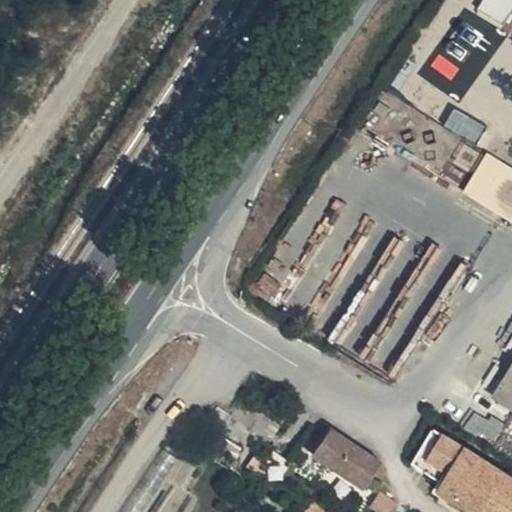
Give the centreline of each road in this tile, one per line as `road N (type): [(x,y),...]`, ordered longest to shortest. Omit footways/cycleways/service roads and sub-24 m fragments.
road 1 (primary): [(279,0),(0,415)]
road 2 (unclassified): [(163,276),(396,420),(511,301)]
road 3 (primary): [(163,276),(347,0)]
road 4 (primary): [(5,511),(163,276)]
road 5 (track): [(104,0),(0,158)]
